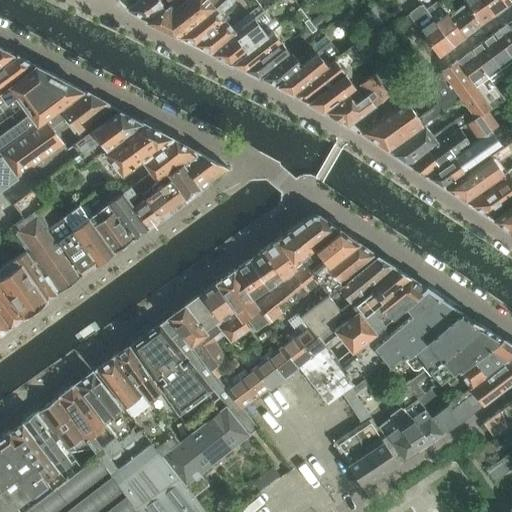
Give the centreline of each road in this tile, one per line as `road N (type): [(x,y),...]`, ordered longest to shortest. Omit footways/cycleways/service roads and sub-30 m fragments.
road 1 (residential): [(511,246),(342,136),(83,3)]
road 2 (residential): [(0,420),(307,195)]
road 3 (residential): [(254,167),(0,348)]
road 4 (residential): [(0,42),(254,167)]
road 5 (residential): [(307,195),(511,326)]
road 6 (residential): [(349,509),(511,390)]
